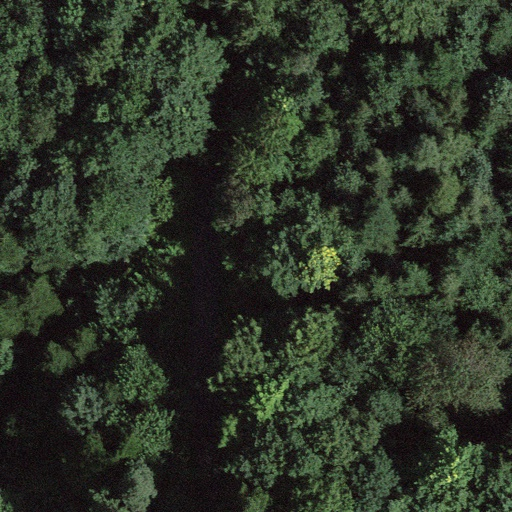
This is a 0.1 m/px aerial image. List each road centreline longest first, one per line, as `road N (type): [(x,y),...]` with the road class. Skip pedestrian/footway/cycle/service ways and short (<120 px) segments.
road 1 (track): [(214,511),(198,364),(216,119),(244,0)]
road 2 (track): [(511,420),(459,455),(408,511)]
